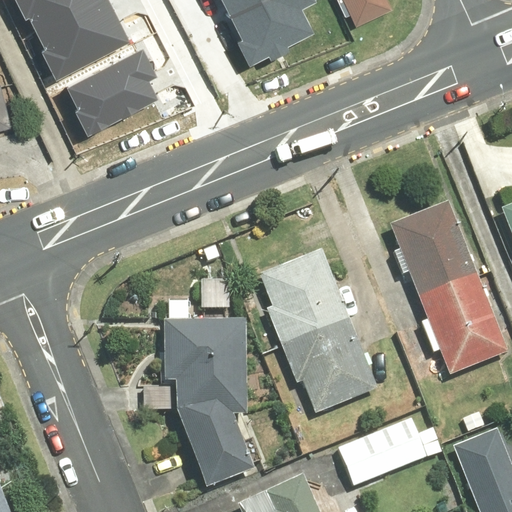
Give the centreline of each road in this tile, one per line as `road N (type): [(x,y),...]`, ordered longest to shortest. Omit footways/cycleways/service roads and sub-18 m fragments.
road 1 (secondary): [(487,61),(0,249)]
road 2 (residential): [(0,256),(110,511)]
road 3 (unknown): [(410,91),(511,332)]
